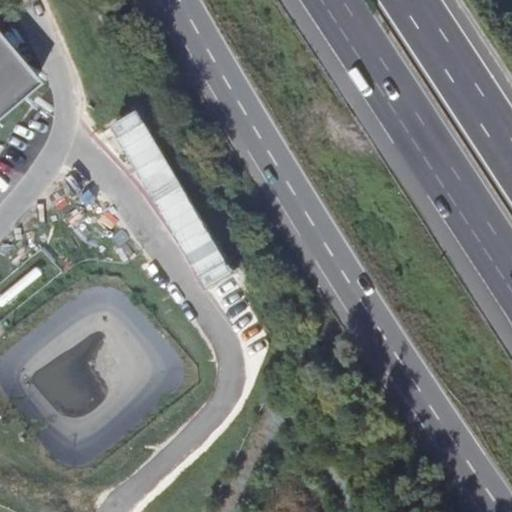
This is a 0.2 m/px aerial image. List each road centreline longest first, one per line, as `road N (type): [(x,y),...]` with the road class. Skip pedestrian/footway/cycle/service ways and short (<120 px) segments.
road 1 (motorway): [(198,0),(507,511)]
road 2 (motorway): [(334,0),(511,273)]
road 3 (motorway): [(511,162),(405,0)]
